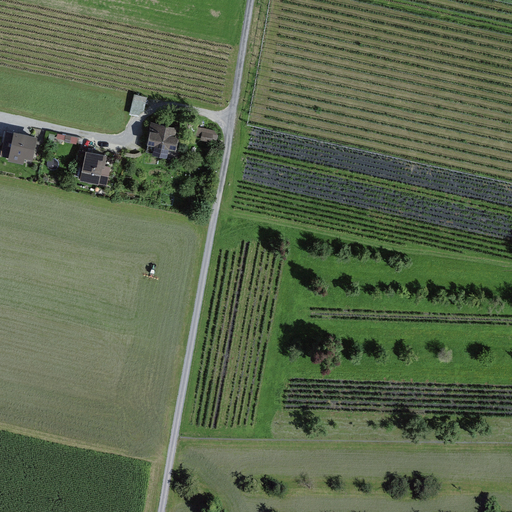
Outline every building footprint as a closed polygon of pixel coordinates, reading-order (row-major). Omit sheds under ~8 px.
[(143,114),(147,97),(137,94),(132,111),(143,114)] [(177,133),(151,126),(144,150),(170,157),(177,133)] [(205,128),(205,137),(214,137),(214,128),(205,128)] [(36,136),(11,130),(4,156),(29,163),(36,136)] [(102,155),(83,151),(77,177),(96,181),(102,155)]
